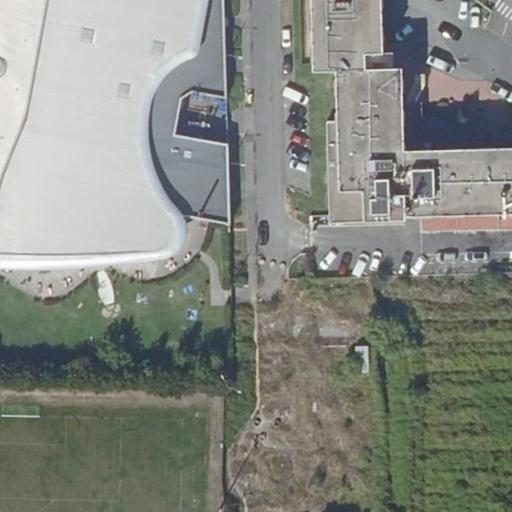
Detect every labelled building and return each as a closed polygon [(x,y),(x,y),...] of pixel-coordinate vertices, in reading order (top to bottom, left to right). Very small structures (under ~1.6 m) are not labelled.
[(0,0),(0,238),(4,242),(10,246),(18,248),(26,250),(34,251),(43,250),(52,247),(60,242),(67,238),(76,234),(85,233),(94,233),(103,235),(109,237),(124,245),(129,247),(136,248),(143,247),(152,244),(158,239),(164,231),(167,224),(168,215),(209,221),(230,225),(229,199),(228,145),(176,136),(183,99),(192,93),(227,99),(226,61),(224,27),(224,18),(223,0),(0,0)] [(362,55),(380,55),(377,0),(309,0),(312,74),(341,73),(363,72),(362,55)] [(380,55),(362,55),(363,72),(380,71),(380,55)] [(363,72),(341,73),(344,122),(331,123),(337,225),(349,224),(406,222),(406,218),(423,217),(424,232),(442,231),(442,223),(459,222),(459,231),(502,228),(501,213),(511,212),(511,148),(403,155),(401,108),(399,70),(380,71),(363,72)] [(418,108),(401,108),(403,155),(511,148),(511,136),(449,139),(449,127),(433,118),(418,119),(418,108)] [(511,212),(501,213),(502,228),(511,227),(511,212)] [(459,222),(442,223),(442,231),(459,231),(459,222)] [(368,373),(367,346),(353,347),(354,373),(368,373)]
